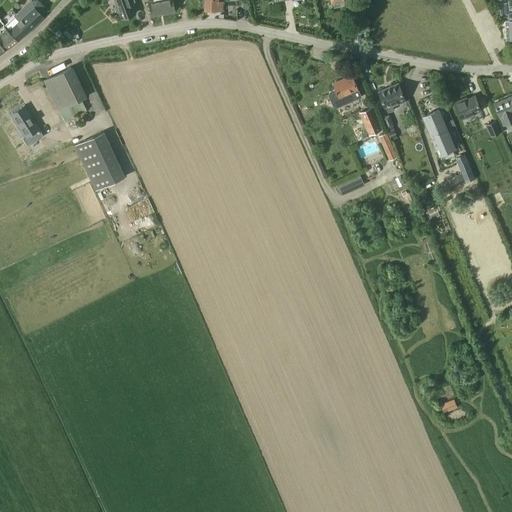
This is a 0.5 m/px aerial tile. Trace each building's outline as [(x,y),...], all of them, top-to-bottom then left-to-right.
[(44,17),(43,16),(49,10),(39,0),(30,0),(5,24),(10,29),(20,40),(44,17)] [(115,0),(122,19),(135,14),(130,0),(115,0)] [(153,0),(154,1),(148,2),(151,17),(175,12),(172,0),(153,0)] [(222,11),(223,2),(218,2),(218,0),(205,0),(205,10),(222,11)] [(508,14),(508,20),(505,20),(507,41),(511,40),(511,0),(508,0),(508,2),(499,3),(500,14),(508,14)] [(10,31),(10,32),(4,26),(0,29),(1,37),(2,37),(4,46),(5,45),(6,44),(9,48),(19,41),(10,31)] [(87,96),(73,66),(44,80),(58,110),(59,110),(64,121),(86,110),(81,99),(87,96)] [(330,92),(329,95),(334,107),(337,108),(357,99),(361,97),(352,75),(333,84),(335,90),(330,92)] [(394,110),(393,107),(406,101),(404,98),(398,83),(378,92),(384,107),(385,107),(388,112),(394,110)] [(454,103),(461,119),(481,110),(475,95),(463,100),(463,99),(454,103)] [(511,96),(494,103),(499,118),(500,118),(503,125),(511,122),(511,96)] [(25,105),(11,114),(26,137),(24,138),(28,145),(43,135),(39,129),(40,128),(25,105)] [(382,129),(372,107),(359,112),(369,135),(382,129)] [(455,148),(439,110),(424,117),(440,155),(455,148)] [(389,115),(384,116),(388,128),(393,126),(389,115)] [(486,125),(491,136),(500,132),(495,121),(486,125)] [(74,145),(95,191),(125,177),(104,131),(74,145)] [(387,153),(394,150),(390,141),(383,144),(387,153)] [(465,178),(475,174),(467,152),(457,155),(465,178)] [(338,184),(341,193),(366,182),(362,173),(338,184)] [(442,404),(446,413),(460,407),(456,398),(442,404)]
